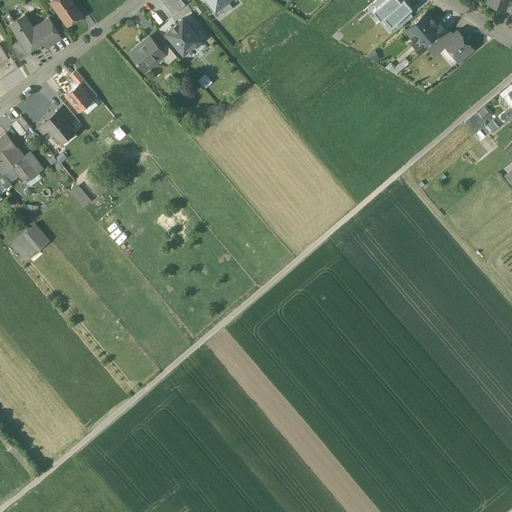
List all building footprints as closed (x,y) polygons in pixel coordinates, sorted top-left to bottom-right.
[(70,0),(58,0),(54,4),(52,1),(51,1),(67,24),(80,15),(70,0)] [(181,0),(163,0),(162,1),(173,14),(185,4),(181,0)] [(211,13),(215,9),(207,0),(204,0),(202,2),(211,13)] [(207,0),(215,9),(219,6),(227,0),(207,0)] [(227,0),(219,6),(225,13),(233,7),(227,0)] [(380,21),(383,18),(401,3),(398,0),(386,0),(377,8),(372,12),(380,21)] [(376,0),(373,4),(377,8),(386,0),(376,0)] [(488,0),(487,4),(504,11),(508,0),(488,0)] [(391,28),(395,24),(409,13),(412,10),(404,1),(401,3),(383,18),(391,28)] [(426,12),(406,30),(416,42),(413,44),(421,54),(422,53),(422,54),(428,49),(431,47),(437,41),(433,37),(434,36),(430,31),(440,22),(439,22),(436,24),(426,12)] [(399,29),(413,17),(409,13),(395,24),(399,29)] [(48,19),(33,29),(24,15),(14,22),(19,30),(15,32),(19,40),(16,42),(20,48),(22,49),(24,47),(25,49),(27,48),(42,38),(47,46),(60,38),(48,19)] [(182,18),(166,33),(183,53),(200,38),(182,18)] [(440,22),(430,31),(434,36),(433,37),(437,41),(446,33),(447,31),(440,22)] [(437,41),(431,47),(436,53),(438,51),(445,45),(444,45),(452,38),(447,33),(446,33),(437,41)] [(472,49),(458,33),(452,38),(444,45),(445,45),(458,61),(472,49)] [(160,49),(149,36),(129,53),(136,61),(135,62),(136,63),(137,63),(144,71),(161,56),(164,54),(160,49)] [(22,49),(20,48),(16,42),(11,45),(20,60),(31,54),(27,48),(25,49),(24,47),(22,49)] [(177,56),(166,43),(160,49),(164,54),(161,56),(168,64),(177,56)] [(0,78),(18,67),(8,53),(6,54),(0,44),(0,78)] [(458,61),(445,45),(438,51),(452,67),(458,61)] [(76,70),(70,75),(78,84),(79,83),(84,79),(76,70)] [(196,78),(205,86),(210,79),(202,71),(196,78)] [(79,83),(78,84),(65,94),(79,111),(80,109),(93,99),(79,83)] [(72,116),(63,106),(63,105),(57,110),(66,121),(72,116)] [(482,122),(490,118),(485,108),(477,111),(482,122)] [(66,121),(57,110),(44,121),(49,128),(60,141),(73,130),(66,121)] [(28,124),(21,116),(16,119),(23,128),(28,124)] [(497,125),(491,118),(486,123),(492,130),(497,125)] [(23,128),(16,119),(11,124),(20,134),(25,130),(23,128)] [(44,121),(38,126),(38,127),(43,133),(49,128),(44,121)] [(24,156),(6,133),(0,137),(0,159),(1,159),(8,168),(9,168),(14,165),(24,156)] [(24,156),(14,165),(25,180),(42,167),(30,151),(24,156)] [(8,168),(1,159),(0,159),(0,169),(0,170),(3,173),(8,168)] [(3,173),(0,170),(0,179),(7,188),(11,184),(3,173)] [(80,182),(72,189),(84,205),(93,199),(80,182)] [(49,239),(35,223),(26,230),(40,247),(49,239)]
